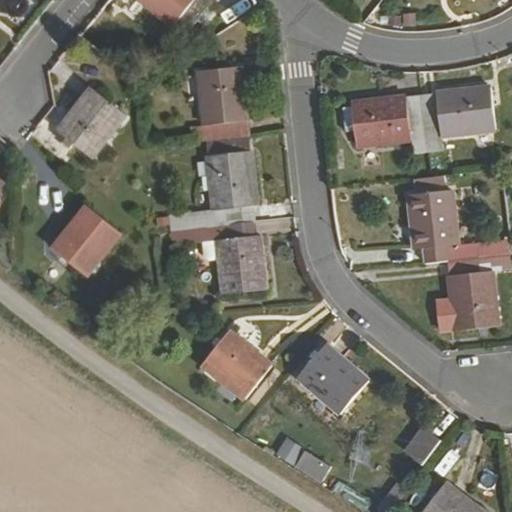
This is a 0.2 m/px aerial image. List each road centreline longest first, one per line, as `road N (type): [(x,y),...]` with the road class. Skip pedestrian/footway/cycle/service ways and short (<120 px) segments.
road 1 (residential): [(304,16),(299,70),(324,264),(355,305),(431,368),(493,390)]
road 2 (unclassified): [(0,290),(319,511)]
road 3 (residential): [(304,16),(376,52),(458,52),(511,33)]
road 4 (residential): [(74,0),(19,67),(10,105)]
